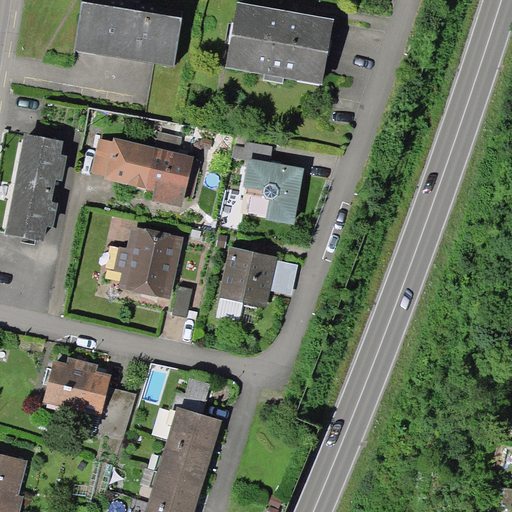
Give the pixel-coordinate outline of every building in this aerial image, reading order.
[(183,14),(88,0),(81,0),(73,56),(174,71),(183,14)] [(332,25),(237,7),(225,71),(320,89),(332,25)] [(63,146),(21,137),(2,236),(43,244),(63,146)] [(192,158),(112,140),(102,184),(183,201),(192,158)] [(300,174),(246,165),(238,218),(292,226),(300,174)] [(175,239),(131,230),(117,291),(162,301),(175,239)] [(275,262),(226,252),(216,302),(264,312),(275,262)] [(112,379),(52,364),(41,407),(101,422),(112,379)] [(192,511),(219,427),(174,413),(143,511),(192,511)] [(11,511),(24,465),(0,458),(0,511),(11,511)]
